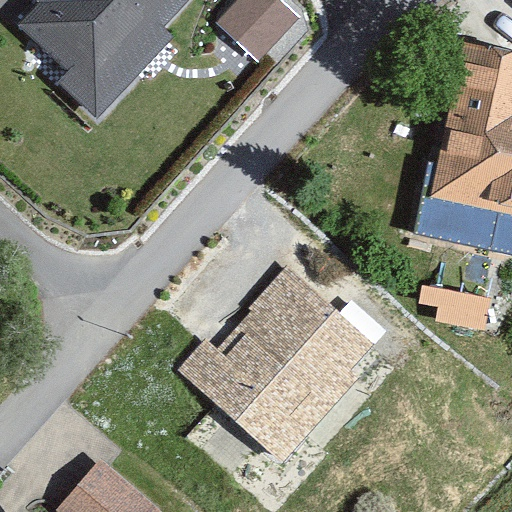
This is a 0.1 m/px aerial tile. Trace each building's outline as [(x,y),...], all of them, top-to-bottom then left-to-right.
[(0,0),(90,85),(169,0),(0,0)] [(286,0),(227,0),(216,13),(258,50),(296,8),(286,0)] [(424,175),(511,189),(511,50),(447,39),(424,175)] [(187,376),(273,434),(345,326),(259,268),(187,376)] [(71,511),(137,511),(151,495),(94,451),(56,500),(71,511)]
